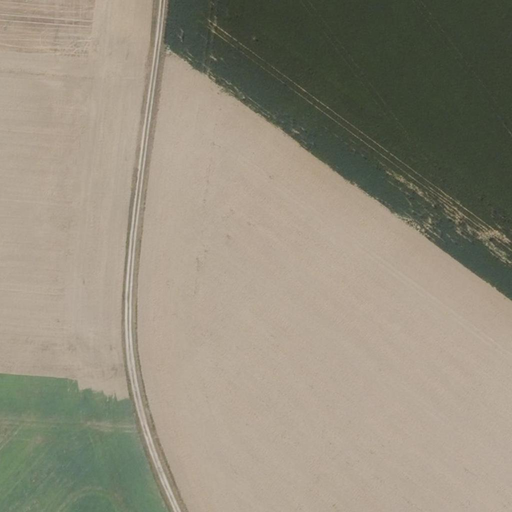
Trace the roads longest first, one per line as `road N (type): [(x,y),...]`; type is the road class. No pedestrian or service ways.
road 1 (track): [(179,511),(132,361),(145,176)]
road 2 (track): [(166,0),(145,176)]
